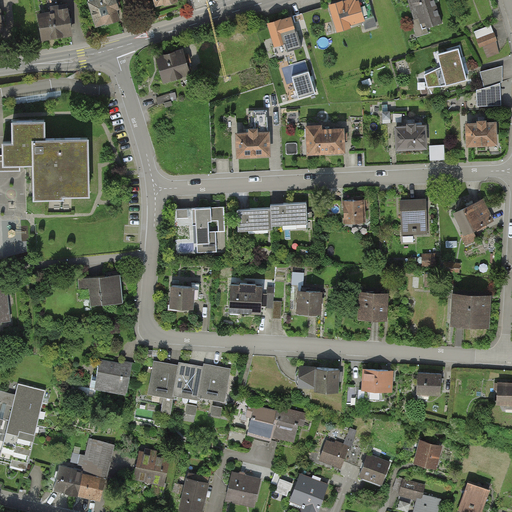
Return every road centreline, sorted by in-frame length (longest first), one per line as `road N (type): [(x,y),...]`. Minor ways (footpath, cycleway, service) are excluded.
road 1 (residential): [(153,191),(148,323),(162,337),(507,358)]
road 2 (residential): [(153,191),(511,171)]
road 3 (unclassified): [(114,49),(272,0)]
road 4 (residential): [(114,49),(153,191)]
